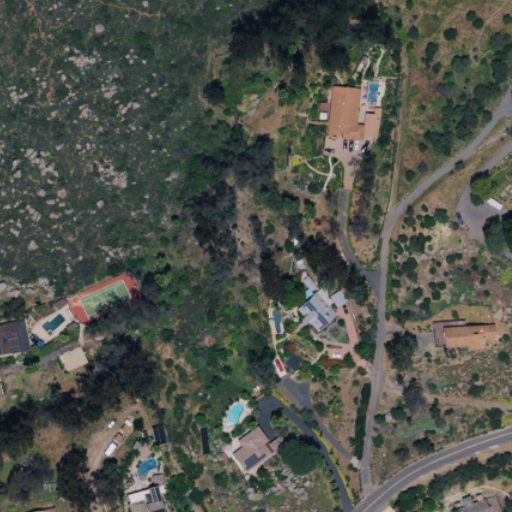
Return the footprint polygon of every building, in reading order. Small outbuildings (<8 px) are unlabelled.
[(324,138),(375,141),(377,109),(371,108),(370,114),(361,114),(361,125),(354,125),(356,89),(327,87),(324,138)] [(333,307),(344,302),(338,291),(327,296),(333,307)] [(293,311),(314,333),(334,314),(313,292),(293,311)] [(0,324),(0,355),(26,351),(21,321),(0,324)] [(491,326),(439,328),(440,349),(479,347),(479,340),(492,340),(491,326)] [(228,455),(241,473),(268,454),(262,445),(265,442),(255,427),(233,441),(238,448),(228,455)]
